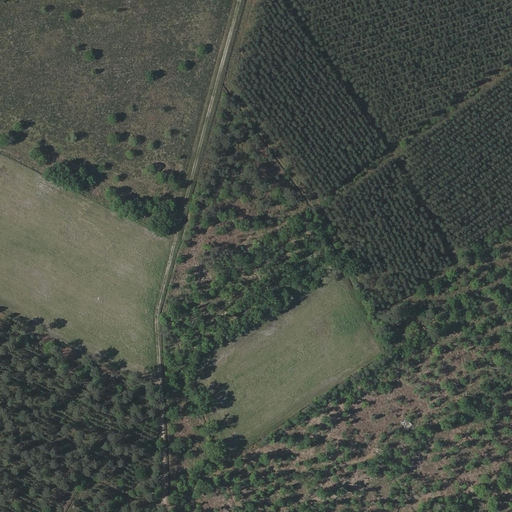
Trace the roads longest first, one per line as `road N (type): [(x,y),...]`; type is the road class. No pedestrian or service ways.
road 1 (track): [(168,511),(157,324),(242,0)]
road 2 (track): [(0,127),(186,216)]
road 3 (track): [(0,142),(181,235)]
